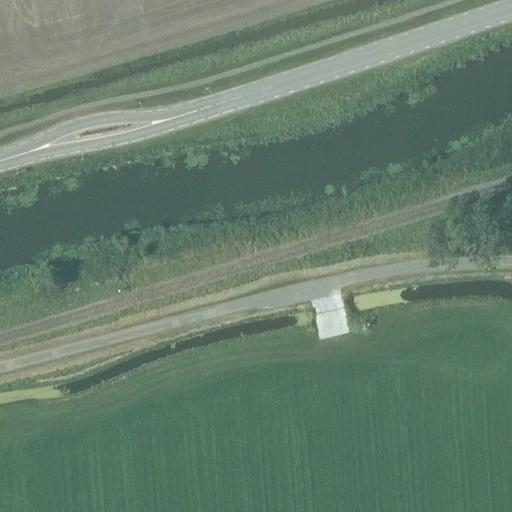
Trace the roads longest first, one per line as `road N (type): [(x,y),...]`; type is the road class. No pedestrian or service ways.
road 1 (unclassified): [(0,368),(376,273),(511,264)]
road 2 (tertiary): [(184,115),(511,10)]
road 3 (tertiary): [(184,115),(101,119),(20,155)]
road 4 (tertiary): [(20,155),(112,141),(184,115)]
